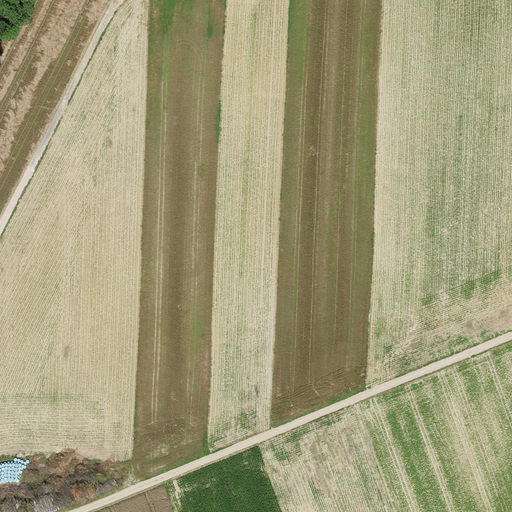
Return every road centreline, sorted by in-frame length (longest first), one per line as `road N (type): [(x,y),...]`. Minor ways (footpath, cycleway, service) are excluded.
road 1 (track): [(77,511),(511,336)]
road 2 (track): [(117,0),(0,228)]
